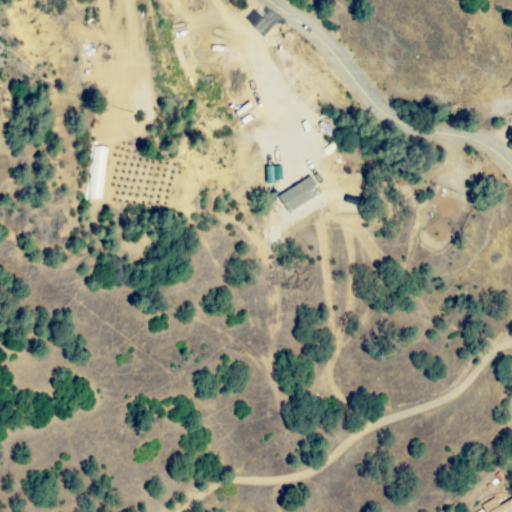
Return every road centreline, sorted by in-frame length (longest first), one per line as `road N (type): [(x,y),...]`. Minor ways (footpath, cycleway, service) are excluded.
road 1 (residential): [(188,511),(232,483),(313,474),(363,432),(427,409),(491,356),(511,349)]
road 2 (residential): [(511,166),(475,141),(391,113),(267,0)]
